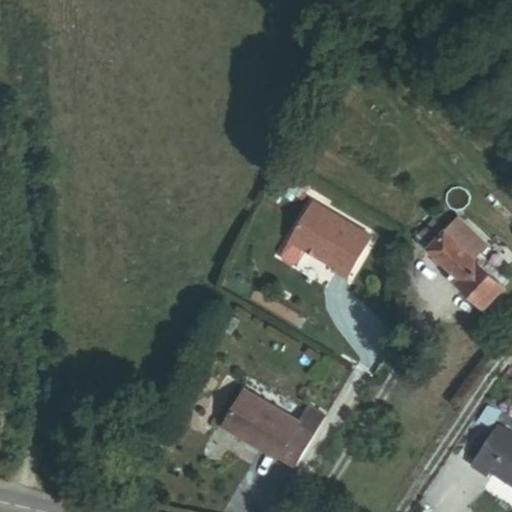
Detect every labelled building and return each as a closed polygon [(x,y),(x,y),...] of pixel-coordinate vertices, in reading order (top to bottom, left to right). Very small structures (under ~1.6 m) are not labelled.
[(369,228),(309,193),(287,231),(333,258),(332,260),(346,269),(369,228)] [(440,222),(425,210),(410,229),(425,241),(439,224),(440,222)] [(473,235),(449,215),(440,225),(439,224),(425,241),(457,267),(454,271),(483,295),(500,273),(466,244),(473,235)] [(299,426),(250,398),(233,428),(281,456),(283,454),(301,464),(329,416),(311,405),(299,426)] [(511,425),(503,419),(474,463),(491,475),(495,469),(511,480),(511,425)]
